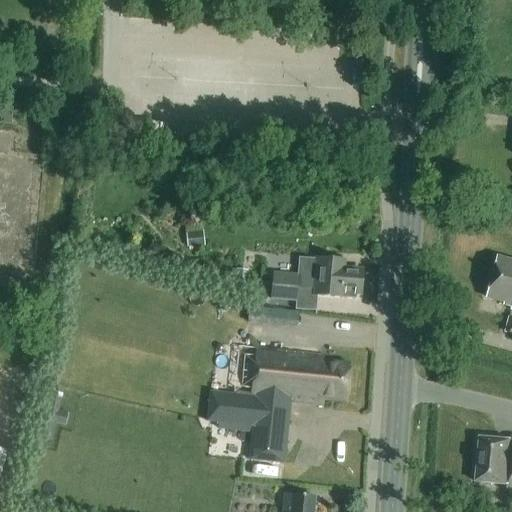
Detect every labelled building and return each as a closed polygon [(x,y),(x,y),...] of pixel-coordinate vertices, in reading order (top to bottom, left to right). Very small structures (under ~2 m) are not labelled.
[(0,124),(10,125),(12,106),(0,104),(0,124)] [(345,270),(345,261),(317,259),(317,260),(298,259),(297,276),(273,274),(271,300),(295,302),(295,310),(316,312),(317,296),(324,297),(341,298),(341,299),(356,300),(356,294),(360,294),(362,271),(345,270)] [(511,263),(497,259),(487,299),(505,304),(504,306),(511,308),(511,311),(511,263)] [(276,326),(277,311),(256,309),(255,325),(276,326)] [(324,356),(255,349),(250,398),(254,398),(248,460),(284,464),(290,402),(323,405),(324,399),(346,402),(349,365),(323,362),(324,356)] [(243,427),(247,396),(210,391),(206,422),(243,427)] [(511,492),(511,435),(511,436),(511,443),(479,440),(475,483),(506,485),(505,492),(511,492)] [(284,495),(283,511),(313,511),(315,498),(284,495)]
